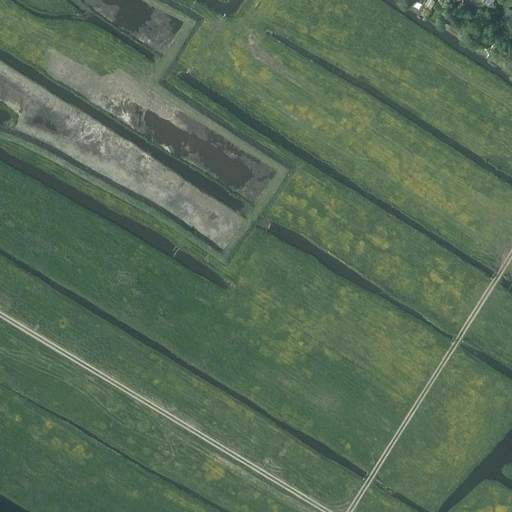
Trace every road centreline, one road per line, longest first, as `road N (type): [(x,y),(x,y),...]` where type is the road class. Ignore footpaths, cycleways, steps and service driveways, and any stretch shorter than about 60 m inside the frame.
road 1 (track): [(0,312),(330,511)]
road 2 (track): [(348,511),(511,256)]
